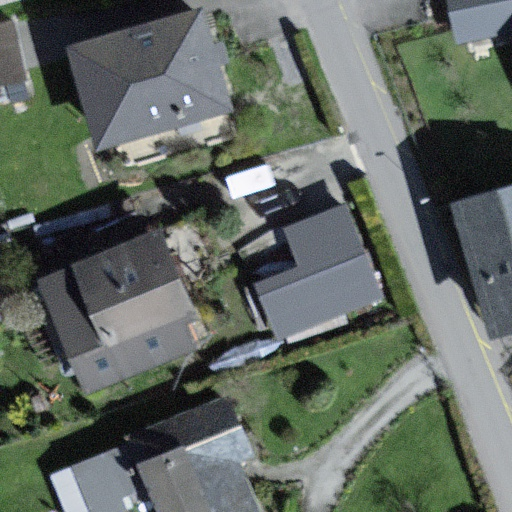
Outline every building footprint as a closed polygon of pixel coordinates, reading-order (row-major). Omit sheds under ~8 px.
[(511,0),(455,0),(463,36),(511,25),(511,0)] [(214,24),(92,51),(111,141),(234,114),(214,24)] [(0,56),(0,90),(42,82),(34,48),(0,56)] [(511,191),(454,208),(490,335),(511,328),(511,191)] [(298,266),(256,283),(278,340),(384,299),(347,204),(283,228),(298,266)] [(159,229),(40,280),(90,396),(209,346),(159,229)] [(271,458),(245,397),(63,477),(78,511),(132,511),(138,510),(134,500),(165,487),(175,511),(255,511),(266,508),(248,468),(271,458)]
